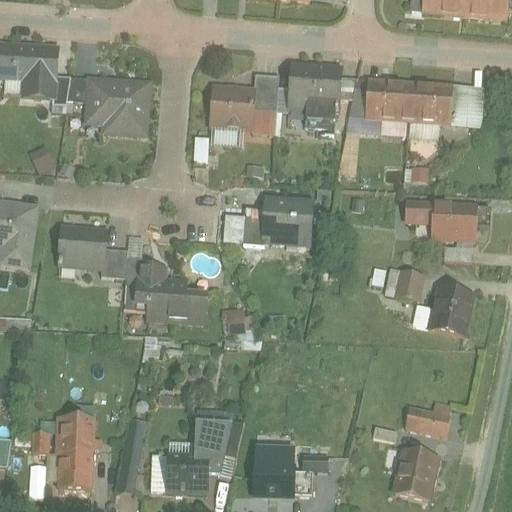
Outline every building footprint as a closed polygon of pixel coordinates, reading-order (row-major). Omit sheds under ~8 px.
[(242,0),(242,7),(305,13),(306,0),(242,0)] [(419,19),(420,0),(407,0),(406,18),(419,19)] [(418,24),(503,32),(506,0),(420,0),(419,19),(418,24)] [(58,47),(0,43),(0,82),(22,83),(21,101),(50,103),(55,103),(57,79),(58,47)] [(337,75),(287,72),(285,121),(302,122),(302,133),(329,134),(330,115),(335,115),(336,102),(337,87),(337,75)] [(71,80),(57,79),(55,103),(50,103),(50,108),(65,109),(66,104),(71,80)] [(86,81),(71,80),(66,104),(84,105),(86,81)] [(152,84),(86,81),(84,105),(83,128),(100,129),(100,138),(148,141),(152,84)] [(252,99),(250,144),(272,145),(275,87),(250,86),(250,98),(252,99)] [(336,102),(351,103),(356,88),(337,87),(336,102)] [(364,88),(356,88),(351,103),(350,108),(363,108),(364,90),(364,88)] [(449,94),(364,90),(363,108),(362,131),(447,136),(449,96),(449,94)] [(250,98),(208,96),(205,142),(250,144),(252,99),(250,98)] [(481,97),(449,96),(447,136),(447,138),(479,139),(481,97)] [(362,138),(347,137),(342,177),(357,179),(362,138)] [(32,156),(40,177),(57,170),(49,150),(32,156)] [(203,150),(190,150),(189,175),(202,176),(203,150)] [(256,177),(243,175),(242,187),(255,188),(256,177)] [(402,192),(424,193),(424,177),(402,176),(402,178),(402,192)] [(402,192),(402,178),(382,178),(382,191),(402,192)] [(0,266),(27,272),(39,207),(0,204),(0,266)] [(311,212),(262,209),(261,221),(258,255),(307,259),(311,212)] [(471,254),(473,216),(448,215),(447,218),(430,218),(430,214),(403,212),(402,226),(430,228),(428,252),(471,254)] [(258,255),(261,221),(241,220),(238,258),(258,259),(258,255)] [(53,281),(100,284),(102,261),(103,239),(56,236),(53,281)] [(123,281),(135,281),(136,269),(138,269),(139,248),(125,247),(124,262),(123,281)] [(100,288),(123,290),(123,281),(124,262),(102,261),(100,284),(100,288)] [(141,334),(200,338),(202,306),(183,305),(184,291),(162,289),(162,279),(143,278),(143,282),(135,281),(123,281),(123,290),(121,322),(142,323),(141,334)] [(381,296),(393,299),(397,282),(385,279),(381,296)] [(414,314),(420,287),(397,282),(393,299),(391,308),(414,314)] [(471,309),(433,299),(423,340),(461,349),(471,309)] [(228,343),(251,341),(249,311),(226,313),(228,343)] [(27,330),(0,327),(0,341),(26,343),(27,330)] [(363,370),(365,360),(356,357),(353,367),(363,370)] [(406,418),(401,442),(440,451),(447,421),(448,416),(430,412),(428,423),(406,418)] [(448,416),(447,421),(464,425),(466,418),(448,414),(448,416)] [(87,505),(91,430),(53,428),(53,432),(52,456),(51,467),(54,467),(52,503),(87,505)] [(45,456),(52,456),(53,432),(36,431),(36,445),(26,444),(26,446),(26,456),(25,465),(44,466),(45,456)] [(204,455),(204,468),(233,468),(238,434),(204,431),(204,455)] [(182,438),(183,455),(200,455),(199,438),(182,438)] [(388,456),(390,443),(370,439),(368,452),(388,456)] [(26,456),(26,446),(10,445),(9,455),(26,456)] [(164,455),(164,467),(204,468),(204,455),(200,455),(183,455),(164,455)] [(299,472),(290,472),(289,483),(328,485),(329,460),(299,459),(299,472)] [(418,511),(426,511),(436,469),(397,460),(387,505),(418,511)] [(128,506),(135,466),(119,463),(112,503),(128,506)] [(163,505),(164,467),(145,467),(145,505),(163,505)] [(163,509),(203,509),(204,468),(164,467),(163,505),(163,509)] [(246,511),(257,511),(287,511),(289,483),(290,472),(290,470),(248,468),(246,511)]
